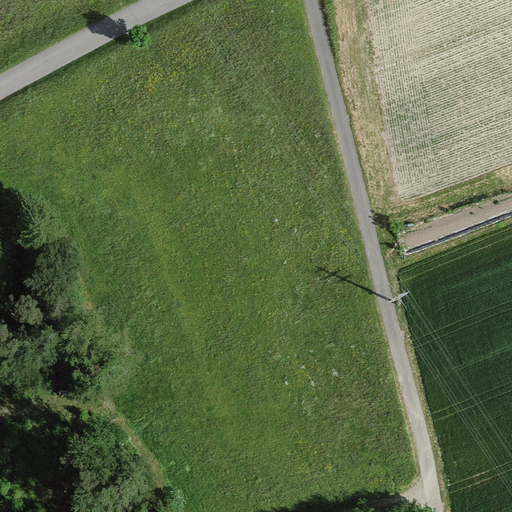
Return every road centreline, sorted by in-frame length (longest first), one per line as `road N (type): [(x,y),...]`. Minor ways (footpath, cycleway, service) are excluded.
road 1 (track): [(436,511),(311,0)]
road 2 (track): [(0,88),(168,0)]
